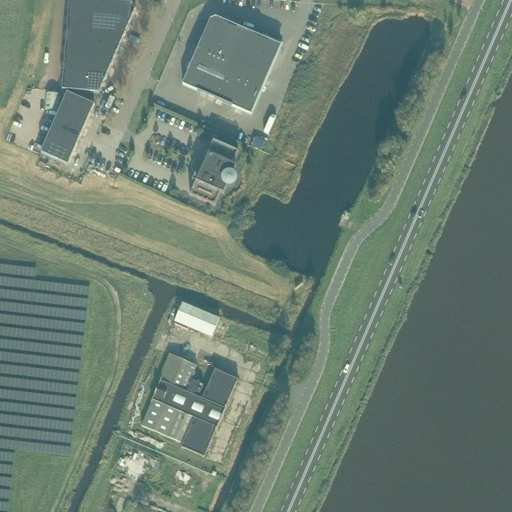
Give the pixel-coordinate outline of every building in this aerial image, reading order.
[(70,0),(69,15),(93,17),(94,2),(74,0),(70,0)] [(93,17),(132,20),(136,11),(133,5),(94,2),(93,17)] [(92,32),(93,17),(69,15),(68,30),(92,32)] [(92,32),(126,34),(132,20),(93,17),(92,32)] [(250,33),(216,19),(211,21),(203,39),(188,73),(183,85),(198,92),(251,115),(264,87),(267,80),(268,78),(267,78),(281,47),(250,33)] [(90,47),(92,32),(68,30),(67,40),(67,45),(90,47)] [(90,47),(120,49),(126,34),(92,32),(90,47)] [(89,61),(90,47),(67,45),(65,59),(89,61)] [(89,61),(113,64),(120,49),(90,47),(89,61)] [(88,76),(89,61),(65,59),(64,74),(88,76)] [(113,64),(89,61),(88,76),(107,78),(113,64)] [(88,76),(64,74),(63,91),(87,94),(88,76)] [(107,78),(88,76),(87,94),(100,95),(107,78)] [(90,116),(95,106),(68,94),(63,104),(90,116)] [(196,112),(202,114),(206,102),(201,100),(196,112)] [(86,126),(90,116),(63,104),(59,114),(86,126)] [(82,136),(86,126),(59,114),(55,124),(82,136)] [(77,146),(82,136),(55,124),(50,134),(77,146)] [(73,156),(77,146),(50,134),(46,144),(73,156)] [(233,166),(239,153),(214,142),(208,155),(205,154),(202,161),(200,161),(199,161),(198,161),(197,161),(196,162),(195,162),(194,163),(193,164),(192,165),(192,166),(192,167),(192,169),(192,170),(193,171),(193,172),(194,173),(195,174),(196,174),(193,182),(196,183),(190,196),(215,207),(221,194),(224,195),(228,187),(229,187),(230,187),(231,187),(232,187),(233,187),(234,186),(235,185),(236,184),(236,183),(236,182),(236,181),(236,180),(236,179),(235,179),(235,178),(234,177),(233,176),(236,167),(233,166)] [(69,166),(73,156),(46,144),(42,154),(69,166)] [(219,319),(182,304),(174,322),(211,339),(219,319)] [(197,367),(183,361),(170,355),(160,379),(163,380),(152,404),(153,405),(143,427),(183,445),(182,449),(205,458),(216,432),(217,432),(228,408),(227,407),(238,381),(215,371),(204,398),(200,396),(199,398),(195,397),(196,393),(200,395),(205,385),(201,383),(200,385),(192,381),(195,374),(194,373),(197,367)] [(193,498),(200,480),(178,472),(175,480),(183,483),(178,492),(193,498)]
